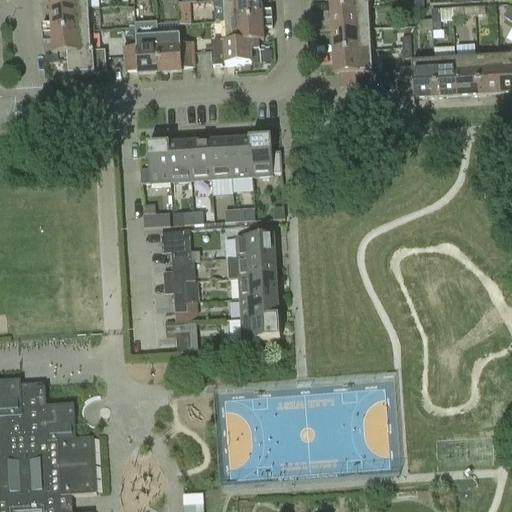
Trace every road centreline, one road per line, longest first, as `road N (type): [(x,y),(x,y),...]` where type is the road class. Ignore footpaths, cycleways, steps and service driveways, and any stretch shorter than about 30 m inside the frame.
road 1 (residential): [(128,100),(145,353)]
road 2 (residential): [(128,100),(269,93),(288,82)]
road 3 (residential): [(288,82),(321,112),(413,107)]
